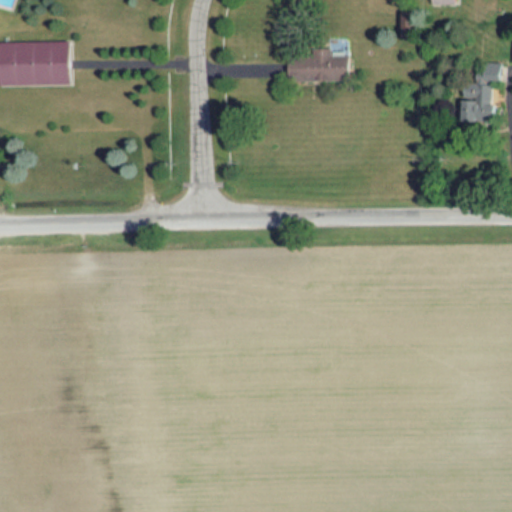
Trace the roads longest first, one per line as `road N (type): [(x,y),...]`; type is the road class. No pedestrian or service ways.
road 1 (residential): [(511,210),(0,221)]
road 2 (residential): [(201,215),(189,47),(194,0)]
